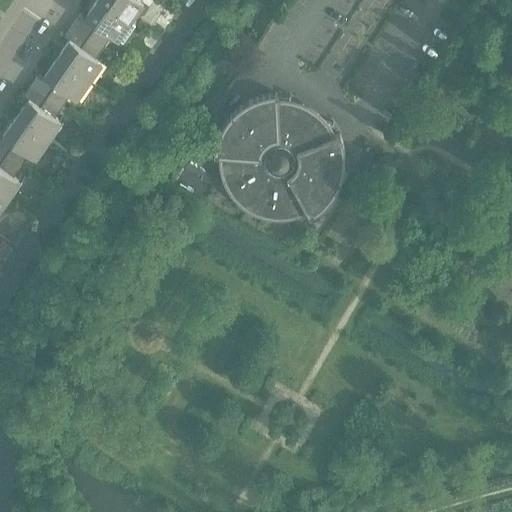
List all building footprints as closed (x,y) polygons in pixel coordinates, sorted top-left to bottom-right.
[(99,0),(97,0),(77,29),(103,47),(111,35),(115,38),(127,20),(99,0)] [(99,0),(127,20),(140,1),(139,0),(99,0)] [(57,58),(86,78),(99,60),(95,57),(103,47),(77,29),(57,58)] [(86,78),(57,58),(36,88),(61,106),(70,94),(73,96),(86,78)] [(36,88),(15,118),(44,138),(58,119),(54,116),(61,106),(36,88)] [(237,110),(232,114),(227,120),(223,127),(219,134),(217,141),(215,149),(214,156),(224,157),(224,159),(224,165),(225,170),(226,176),(228,181),(231,186),(234,190),(237,195),(241,199),(245,203),(249,206),(254,209),(259,211),(265,213),(270,214),(275,215),(281,215),(286,214),(292,213),(297,212),(304,209),(309,217),(313,215),(317,213),(322,209),(325,206),(329,202),(332,199),(334,195),(337,191),(339,186),(341,181),(343,174),(344,170),(345,165),(345,161),(345,157),(345,152),(340,134),(335,136),(332,131),(329,125),(325,127),(322,127),(320,127),(320,128),(314,128),(310,126),(307,126),(299,120),(297,118),(294,115),(292,110),(291,107),(290,104),(290,101),(284,100),(278,100),(278,94),(262,96),(259,97),(255,98),(249,101),(243,105),(237,110)] [(44,138),(15,118),(0,139),(0,150),(20,165),(28,153),(32,155),(44,138)] [(0,194),(3,197),(16,178),(13,175),(20,165),(0,150),(0,194)]
